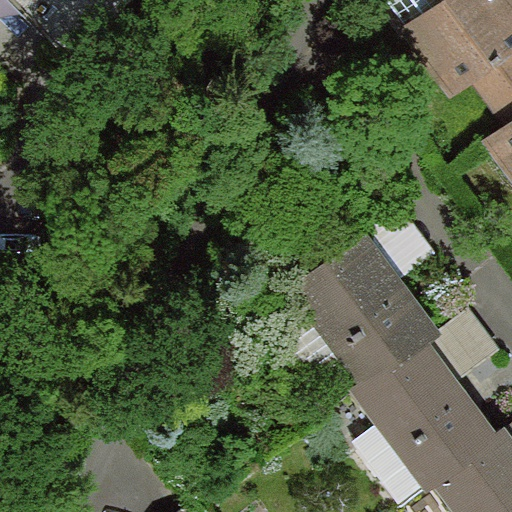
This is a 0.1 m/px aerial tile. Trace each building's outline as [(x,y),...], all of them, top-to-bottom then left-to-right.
[(504,122),(511,115),(511,3),(509,0),(389,0),(455,95),(476,80),(504,122)] [(511,115),(504,122),(490,136),(511,164),(511,115)] [(365,380),(431,329),(442,322),(370,223),(295,282),(365,380)] [(473,301),(442,327),(473,363),(504,336),(473,301)] [(428,481),(437,475),(501,424),(431,329),(365,380),(359,382),(428,481)] [(437,475),(465,511),(511,511),(511,424),(508,419),(501,424),(437,475)]
